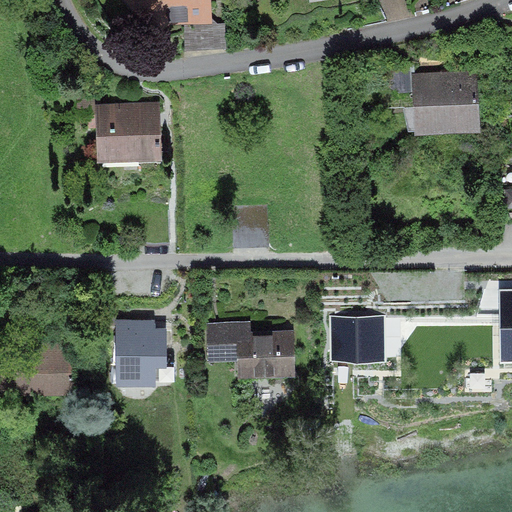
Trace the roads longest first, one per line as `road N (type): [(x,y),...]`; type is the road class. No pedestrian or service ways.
road 1 (residential): [(511,252),(0,268)]
road 2 (residential): [(62,0),(109,54),(178,76),(401,35),(511,2)]
